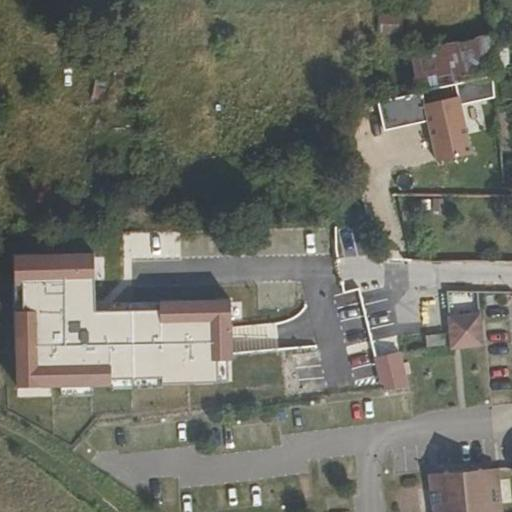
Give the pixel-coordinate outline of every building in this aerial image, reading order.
[(403,18),(380,18),(381,36),(404,36),(403,18)] [(411,55),(419,92),(493,76),(491,36),(411,55)] [(480,315),(449,317),(452,348),(483,345),(480,315)] [(445,335),(427,337),(428,347),(446,345),(445,335)] [(460,473),(431,474),(434,511),(503,511),(498,469),(478,471),(460,473)]
